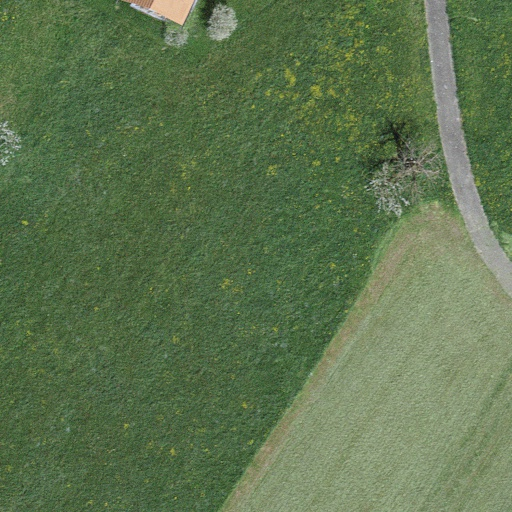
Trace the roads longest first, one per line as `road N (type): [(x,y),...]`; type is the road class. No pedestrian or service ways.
road 1 (track): [(511,279),(462,176),(445,0)]
road 2 (track): [(445,511),(511,410)]
